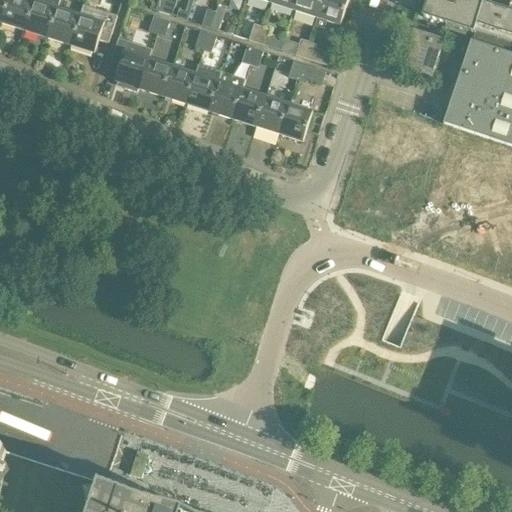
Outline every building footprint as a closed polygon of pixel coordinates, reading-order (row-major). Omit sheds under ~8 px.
[(0,0),(0,26),(8,0),(0,0)] [(0,26),(23,34),(34,0),(8,0),(0,26)] [(47,42),(57,11),(56,11),(60,0),(58,0),(34,0),(23,34),(47,42)] [(163,15),(167,0),(158,0),(154,12),(163,15)] [(176,1),(174,0),(167,0),(163,15),(171,17),(176,1)] [(176,19),(187,23),(194,1),(190,0),(189,0),(185,13),(178,11),(176,19)] [(296,0),(271,0),(270,5),(293,12),(296,0)] [(316,20),(322,0),(296,0),(293,12),(316,20)] [(348,0),(322,0),(316,20),(317,20),(314,28),(324,31),(326,23),(340,27),(348,0)] [(511,13),(471,0),(428,0),(423,18),(475,35),(477,27),(511,38),(511,13)] [(82,8),(79,18),(69,49),(93,56),(97,43),(107,46),(116,19),(82,8)] [(69,49),(79,18),(57,11),(47,42),(69,49)] [(210,30),(215,14),(206,11),(201,27),(210,30)] [(223,16),(215,14),(210,30),(218,33),(223,16)] [(156,37),(161,21),(152,17),(147,34),(156,37)] [(169,23),(161,21),(156,37),(164,40),(169,23)] [(257,45),(262,29),(253,26),(247,42),(257,45)] [(269,31),(262,29),(257,45),(264,47),(269,31)] [(441,40),(412,30),(400,69),(432,79),(443,41),(455,45),(458,37),(444,32),(441,40)] [(203,52),(208,36),(199,33),(194,49),(203,52)] [(216,38),(208,36),(203,52),(211,55),(216,38)] [(117,76),(114,83),(139,91),(148,61),(151,52),(117,41),(107,73),(117,76)] [(304,60),(309,44),(300,41),(295,57),(304,60)] [(511,54),(471,42),(443,126),(511,147),(511,54)] [(316,46),(309,44),(304,60),(327,67),(331,56),(315,50),(316,46)] [(250,67),(255,51),(246,48),(240,64),(250,67)] [(262,53),(255,51),(250,67),(257,69),(262,53)] [(163,99),(172,69),(148,61),(139,91),(163,99)] [(296,83),(302,66),(293,64),(288,80),(296,83)] [(325,74),(302,66),(296,83),(304,85),(305,81),(321,86),(325,74)] [(222,75),(198,67),(195,76),(186,106),(209,114),(222,75)] [(195,76),(172,69),(163,99),(186,106),(195,76)] [(233,122),(242,92),(241,91),(244,82),(222,75),(209,114),(233,122)] [(256,129),(265,99),(242,92),(233,122),(256,129)] [(280,137),(289,107),(265,99),(256,129),(280,137)] [(312,114),(289,107),(280,137),(303,144),(312,114)] [(511,376),(408,334),(401,350),(382,342),(388,326),(334,305),(310,365),(511,446),(511,376)] [(0,511),(169,511),(166,511),(166,510),(163,509),(163,510),(154,508),(155,507),(153,506),(153,508),(145,505),(145,504),(144,504),(142,503),(142,504),(131,500),(132,499),(130,499),(130,500),(125,498),(125,497),(122,496),(122,497),(105,490),(105,489),(102,488),(101,488),(101,489),(96,487),(96,486),(95,486),(95,487),(77,481),(76,481),(57,474),(57,473),(54,472),(53,473),(16,461),(16,460),(14,460),(14,461),(9,459),(10,458),(9,458),(5,457),(5,458),(0,456),(0,511)]
